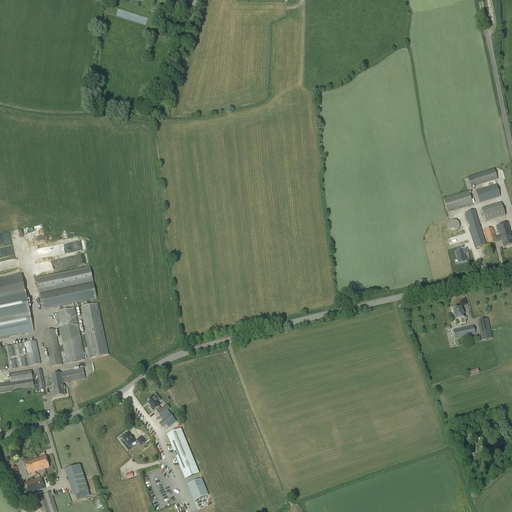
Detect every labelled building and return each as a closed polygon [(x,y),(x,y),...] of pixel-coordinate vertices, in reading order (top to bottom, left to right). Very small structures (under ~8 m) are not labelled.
[(495,169),(468,177),(471,187),(498,179),(495,169)] [(497,184),(476,191),(480,203),(500,196),(497,184)] [(469,191),(443,199),(447,213),(473,205),(469,191)] [(501,203),(482,209),(483,214),(502,208),(501,203)] [(502,208),(483,214),(485,221),(505,215),(502,208)] [(474,210),(465,213),(476,248),(486,245),(480,226),(479,226),(474,210)] [(455,232),(456,232),(457,231),(458,231),(458,230),(459,229),(459,228),(460,228),(460,227),(460,226),(460,225),(459,224),(459,223),(458,222),(457,221),(456,221),(455,220),(454,220),(453,220),(452,220),(452,221),(451,221),(450,221),(450,222),(449,222),(449,223),(448,223),(448,224),(448,225),(448,226),(448,227),(448,228),(448,229),(449,229),(449,230),(450,231),(451,231),(452,232),(453,232),(454,232),(455,232)] [(498,234),(494,235),(496,242),(501,240),(504,247),(511,244),(511,242),(510,236),(511,236),(507,223),(496,227),(498,234)] [(492,228),(484,230),(489,244),(496,242),(494,235),(492,228)] [(464,254),(468,253),(466,248),(455,252),(457,256),(459,263),(466,261),(464,254)] [(54,260),(39,263),(40,268),(42,267),(43,272),(49,271),(49,270),(53,269),(52,263),(54,263),(54,260)] [(17,261),(0,264),(0,271),(13,270),(13,269),(18,268),(17,261)] [(89,266),(35,278),(42,309),(96,298),(89,266)] [(0,297),(28,292),(24,274),(0,278),(0,297)] [(97,305),(79,309),(90,359),(109,355),(97,305)] [(453,309),(452,309),(455,321),(460,319),(461,326),(466,325),(464,318),(465,318),(462,307),(458,308),(456,307),(453,308),(453,309)] [(29,309),(0,314),(0,338),(18,334),(18,336),(34,332),(29,309)] [(74,309),(55,313),(67,364),(85,360),(74,309)] [(487,319),(478,321),(480,329),(489,327),(487,319)] [(473,326),(453,330),(455,339),(475,334),(473,326)] [(54,330),(43,333),(44,337),(50,368),(62,365),(55,334),(54,330)] [(26,344),(4,349),(9,371),(27,367),(31,366),(41,364),(36,342),(31,343),(30,342),(26,343),(26,344)] [(60,374),(50,377),(53,392),(58,391),(58,392),(57,392),(57,395),(60,393),(59,391),(60,391),(61,392),(64,391),(65,390),(64,387),(63,386),(62,384),(85,379),(83,369),(60,373),(60,374)] [(478,369),(468,372),(470,377),(479,374),(478,369)] [(41,370),(36,371),(39,389),(44,388),(41,370)] [(12,383),(0,384),(0,393),(34,388),(31,371),(11,374),(12,383)] [(153,400),(148,404),(151,407),(150,408),(153,411),(155,409),(157,412),(163,420),(159,424),(162,428),(174,418),(167,410),(169,409),(166,405),(160,410),(158,407),(159,407),(153,400)] [(199,474),(181,429),(166,435),(184,480),(199,474)] [(135,442),(128,433),(122,438),(123,438),(120,440),(123,444),(126,442),(129,447),(135,442)] [(141,437),(137,440),(141,446),(145,442),(141,437)] [(46,456),(24,463),(28,475),(49,468),(46,456)] [(81,470),(80,465),(67,469),(68,474),(81,470)] [(16,467),(8,470),(11,478),(19,475),(16,467)] [(41,478),(24,484),(28,494),(44,489),(41,478)] [(208,496),(201,479),(187,485),(194,501),(208,496)] [(12,488),(10,489),(18,506),(20,510),(24,509),(19,498),(22,497),(18,488),(18,486),(14,488),(12,488)] [(57,511),(51,493),(35,499),(37,507),(40,506),(42,511),(57,511)]
